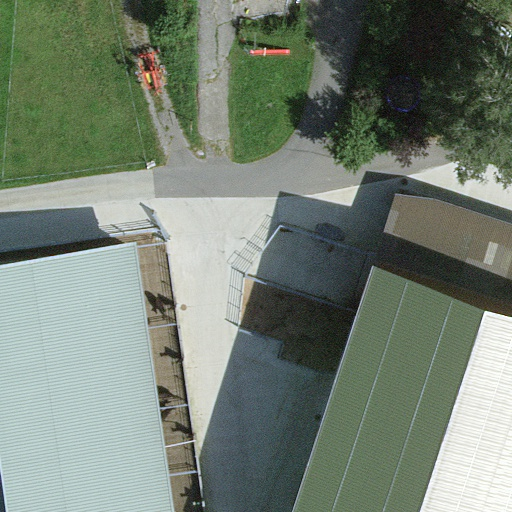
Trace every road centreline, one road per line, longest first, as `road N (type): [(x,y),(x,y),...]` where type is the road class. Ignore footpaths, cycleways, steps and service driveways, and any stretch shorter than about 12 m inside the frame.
road 1 (track): [(174,189),(379,171),(511,128)]
road 2 (track): [(174,189),(239,511)]
road 3 (track): [(0,213),(174,189)]
